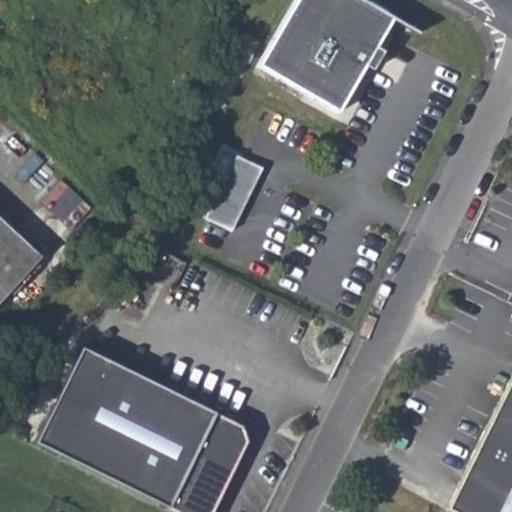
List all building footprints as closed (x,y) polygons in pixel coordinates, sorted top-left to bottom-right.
[(360,0),(291,0),(252,70),(333,117),(360,69),(367,73),(378,54),(372,50),(390,17),(360,0)] [(256,169),(231,158),(202,221),(227,233),(256,169)] [(0,231),(0,292),(31,258),(0,231)] [(237,426),(76,347),(30,441),(174,511),(208,511),(243,441),(237,426)] [(511,511),(511,372),(444,509),(450,511),(511,511)]
